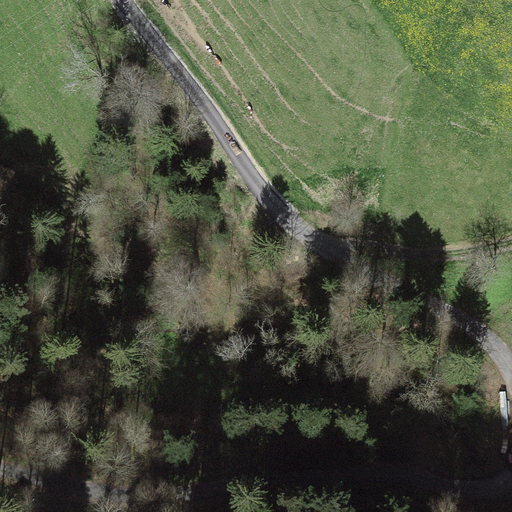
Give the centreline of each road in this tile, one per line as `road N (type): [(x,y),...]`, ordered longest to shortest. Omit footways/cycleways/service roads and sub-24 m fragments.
road 1 (track): [(123,0),(278,212),(320,247),(481,337),(511,376)]
road 2 (track): [(511,452),(492,481),(463,483),(404,470),(147,494),(0,470)]
